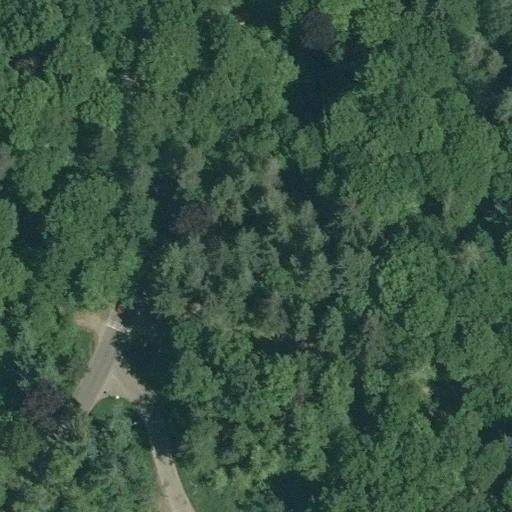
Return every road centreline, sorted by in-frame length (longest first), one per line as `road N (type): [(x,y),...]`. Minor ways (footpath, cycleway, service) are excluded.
road 1 (tertiary): [(95,377),(139,271),(202,0)]
road 2 (unclassified): [(183,511),(147,402),(95,377)]
road 3 (tertiary): [(9,511),(95,377)]
